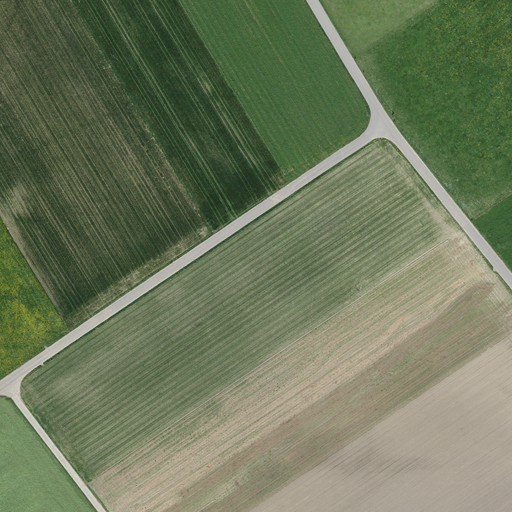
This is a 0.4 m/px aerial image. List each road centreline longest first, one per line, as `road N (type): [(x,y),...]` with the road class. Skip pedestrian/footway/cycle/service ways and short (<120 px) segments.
road 1 (tertiary): [(384,130),(0,381)]
road 2 (tertiary): [(384,130),(511,284)]
road 3 (track): [(4,378),(101,511)]
road 4 (tertiary): [(309,0),(384,130)]
